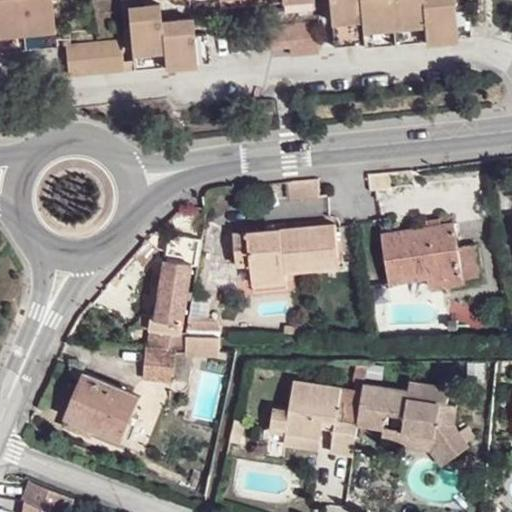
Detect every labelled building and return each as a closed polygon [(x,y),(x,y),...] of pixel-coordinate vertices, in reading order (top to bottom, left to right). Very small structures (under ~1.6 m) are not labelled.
[(0,0),(0,37),(59,32),(56,0),(0,0)] [(207,55),(205,26),(189,26),(187,6),(157,9),(156,0),(125,2),(131,59),(131,62),(207,55)] [(366,48),(475,38),(472,6),(458,8),(457,0),(331,0),(336,50),(366,48)] [(289,49),(318,46),(314,20),(266,24),(270,43),(288,41),(289,49)] [(67,71),(123,66),(120,39),(64,43),(67,71)] [(385,172),(368,174),(370,191),(386,189),(385,172)] [(318,179),(288,182),(290,199),(320,196),(318,179)] [(250,257),(252,280),(285,277),(284,270),(338,265),(334,226),(236,235),(239,257),(250,257)] [(389,283),(427,278),(455,273),(457,284),(478,281),(473,244),(457,246),(453,226),(382,235),(389,283)] [(148,241),(141,248),(152,257),(158,250),(148,241)] [(195,269),(198,248),(183,246),(180,266),(165,263),(156,317),(151,316),(149,327),(180,333),(191,267),(195,269)] [(455,273),(427,278),(428,288),(457,284),(455,273)] [(285,277),(252,280),(252,290),(286,288),(285,277)] [(186,336),(185,351),(219,353),(220,338),(186,336)] [(177,351),(147,349),(144,378),(173,383),(174,371),(177,351)] [(183,372),(185,351),(183,351),(177,351),(174,371),(183,372)] [(142,398),(87,374),(69,417),(123,439),(142,398)] [(358,426),(363,392),(294,381),(288,412),(272,409),(269,426),(285,429),(284,435),(319,439),(320,431),(322,420),(335,422),(333,433),(330,455),(353,458),(358,426)] [(364,384),(363,392),(358,426),(383,430),(386,415),(404,417),(402,434),(417,437),(417,443),(435,445),(447,462),(466,449),(452,428),(455,406),(445,404),(447,388),(409,382),(407,390),(364,384)] [(386,415),(383,430),(381,445),(423,451),(436,466),(438,468),(440,468),(441,467),(447,462),(435,445),(417,443),(417,437),(402,434),(404,417),(386,415)] [(333,433),(335,422),(322,420),(320,431),(333,433)] [(244,423),(233,421),(229,442),(239,445),(244,423)] [(268,433),(284,435),(285,429),(269,426),(268,433)] [(316,450),(319,439),(284,435),(282,446),(316,450)] [(29,484),(22,503),(26,504),(45,511),(59,511),(61,504),(70,508),(73,501),(29,484)]
